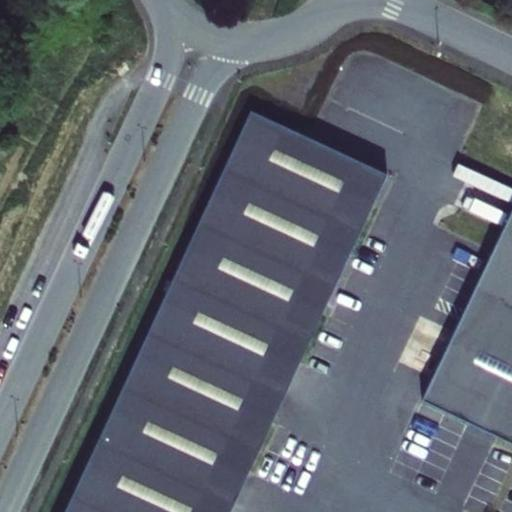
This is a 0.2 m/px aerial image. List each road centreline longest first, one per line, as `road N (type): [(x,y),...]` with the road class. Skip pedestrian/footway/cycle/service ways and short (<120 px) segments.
road 1 (tertiary): [(4,511),(203,84),(218,64),(263,43)]
road 2 (tertiary): [(159,0),(165,66),(0,426)]
road 3 (unclassified): [(511,57),(389,0)]
